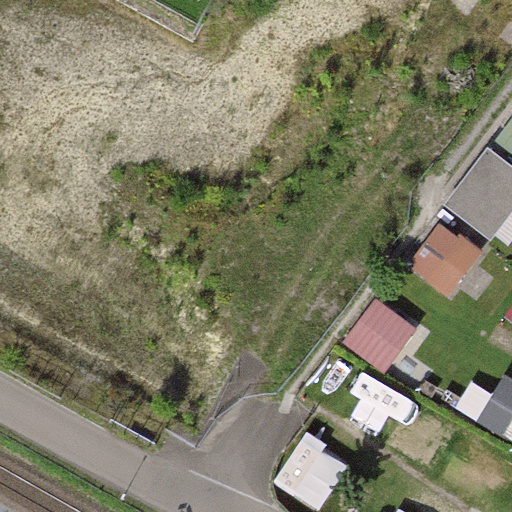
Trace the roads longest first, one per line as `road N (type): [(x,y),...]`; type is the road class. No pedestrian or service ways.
road 1 (residential): [(0,398),(211,511)]
road 2 (track): [(284,385),(476,511)]
